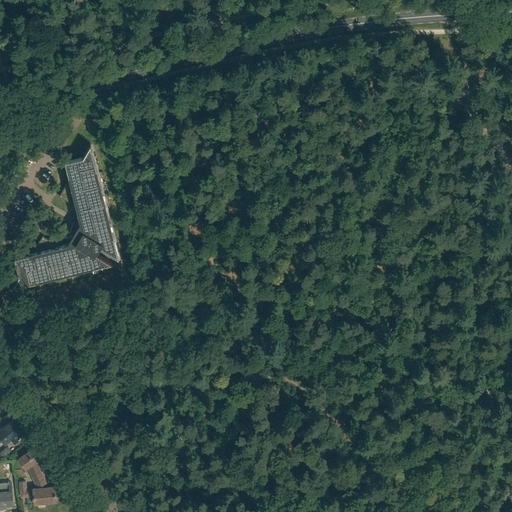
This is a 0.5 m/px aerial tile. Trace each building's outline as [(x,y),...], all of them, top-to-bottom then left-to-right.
[(98,249),(100,246),(118,258),(106,207),(101,204),(104,199),(90,144),(83,156),(65,161),(69,179),(59,196),(76,206),(80,222),(73,233),(98,249)] [(98,249),(73,233),(66,244),(59,246),(58,245),(42,236),(33,253),(15,257),(19,275),(12,287),(57,276),(63,267),(67,269),(64,274),(111,262),(95,253),(98,249)] [(11,438),(14,442),(16,444),(22,440),(20,438),(26,433),(18,423),(21,421),(12,410),(2,418),(6,424),(3,427),(0,428),(0,438),(4,444),(11,438)] [(36,484),(44,481),(35,460),(37,459),(38,459),(38,460),(47,454),(46,452),(47,452),(40,442),(30,450),(31,450),(19,459),(25,468),(28,466),(36,484)] [(44,481),(36,484),(38,489),(32,489),(33,490),(26,491),(25,481),(19,482),(20,497),(33,496),(34,502),(38,502),(38,503),(45,502),(45,501),(56,500),(55,487),(47,487),(44,481)] [(0,482),(0,508),(6,508),(5,505),(13,504),(11,482),(0,482)]
